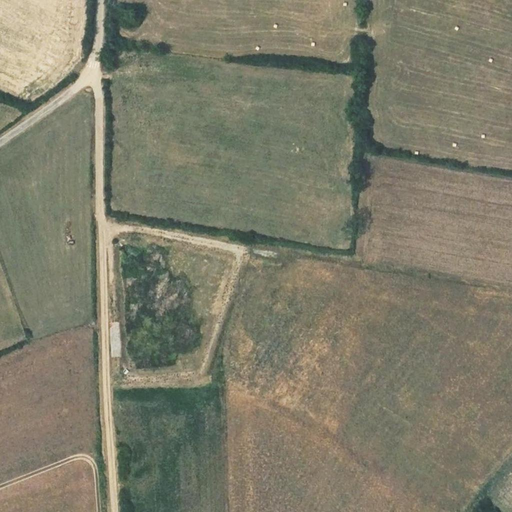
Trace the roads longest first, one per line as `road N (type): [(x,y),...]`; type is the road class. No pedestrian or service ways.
road 1 (track): [(93,71),(110,511)]
road 2 (residential): [(98,0),(93,71),(0,139)]
